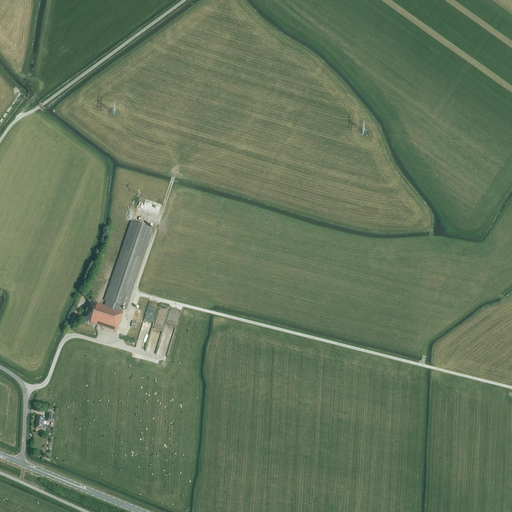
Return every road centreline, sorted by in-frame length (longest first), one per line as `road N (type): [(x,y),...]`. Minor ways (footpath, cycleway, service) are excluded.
road 1 (track): [(134,292),(511,387)]
road 2 (primary): [(141,511),(19,462)]
road 3 (track): [(134,292),(175,169)]
